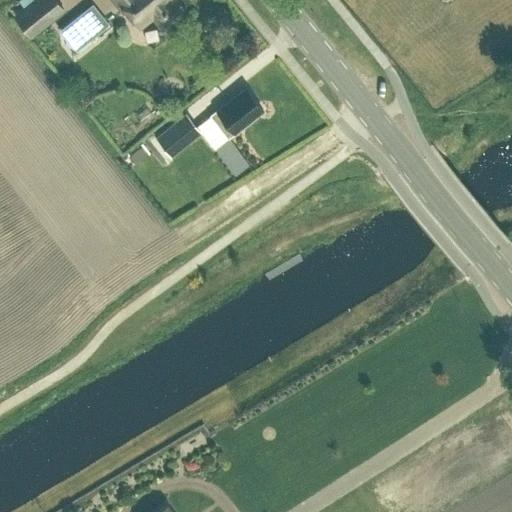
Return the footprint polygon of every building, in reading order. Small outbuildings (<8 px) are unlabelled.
[(30,36),(65,9),(57,0),(29,0),(12,14),(30,36)] [(164,25),(180,12),(170,0),(115,0),(123,10),(126,8),(140,25),(155,13),(164,25)] [(75,20),(62,31),(68,38),(81,27),(75,20)] [(196,125),(200,130),(214,147),(227,136),(234,131),(263,108),(245,87),(217,109),(217,108),(210,114),(196,125)] [(196,125),(188,114),(159,136),(172,152),(200,130),(196,125)] [(152,511),(171,511),(165,503),(152,511)]
